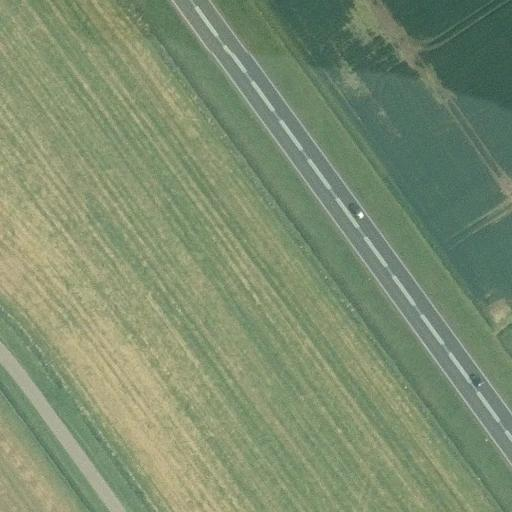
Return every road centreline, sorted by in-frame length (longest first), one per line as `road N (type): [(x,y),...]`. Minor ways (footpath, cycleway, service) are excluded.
road 1 (trunk): [(511,445),(187,0)]
road 2 (unclassified): [(115,511),(0,352)]
